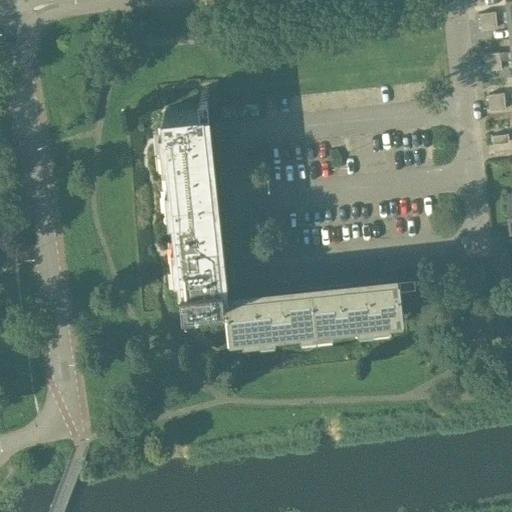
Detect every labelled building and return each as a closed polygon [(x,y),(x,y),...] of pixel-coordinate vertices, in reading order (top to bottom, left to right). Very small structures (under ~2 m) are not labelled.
[(496,9),(480,12),(480,21),(497,19),(496,9)] [(481,29),(498,26),(497,19),(480,21),(481,29)] [(484,52),(485,61),(501,60),(500,50),(484,52)] [(485,69),(502,67),(501,60),(485,61),(485,69)] [(488,93),(489,102),(505,100),(504,91),(488,93)] [(490,109),(506,108),(505,100),(489,102),(490,109)] [(208,105),(167,109),(187,302),(228,298),(231,333),(406,315),(401,274),(233,291),(231,277),(225,277),(208,105)] [(510,141),(508,132),(493,134),(493,142),(510,141)] [(488,288),(484,264),(471,266),(475,290),(488,288)]
